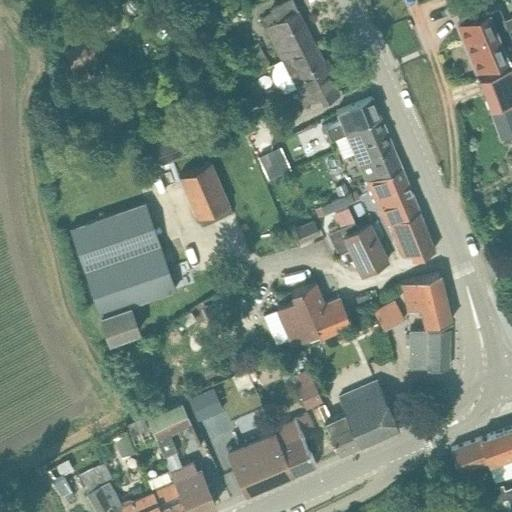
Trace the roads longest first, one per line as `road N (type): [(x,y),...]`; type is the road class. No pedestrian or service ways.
road 1 (tertiary): [(481,380),(467,289),(350,0)]
road 2 (secondary): [(266,511),(388,458)]
road 3 (secondary): [(388,458),(456,425),(481,380)]
